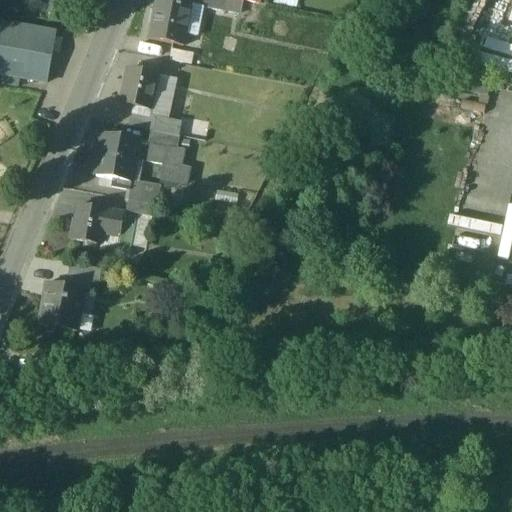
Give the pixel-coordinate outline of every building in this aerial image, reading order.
[(225,0),(202,0),(201,8),(223,12),(225,0)] [(235,1),(229,0),(225,0),(223,12),(239,15),(242,2),(235,1)] [(191,10),(155,3),(153,14),(155,14),(150,42),(181,48),(183,36),(184,31),(187,32),(188,25),(191,10)] [(32,31),(0,24),(0,76),(23,81),(46,85),(55,35),(32,31)] [(198,27),(188,25),(187,32),(184,31),(183,36),(196,38),(198,27)] [(192,56),(171,52),(169,63),(190,67),(192,56)] [(157,78),(127,71),(120,107),(134,110),(132,115),(132,116),(142,117),(143,112),(149,113),(157,78)] [(142,117),(132,116),(132,115),(131,115),(128,130),(152,134),(155,120),(142,117)] [(180,125),(155,120),(152,134),(178,139),(180,125)] [(488,171),(496,142),(499,134),(471,126),(459,170),(473,174),(474,167),(488,171)] [(178,139),(152,134),(150,148),(166,151),(175,153),(176,152),(178,139)] [(139,143),(103,137),(95,179),(113,182),(114,183),(115,178),(131,181),(139,143)] [(166,151),(150,148),(147,165),(163,167),(166,151)] [(175,153),(166,151),(163,167),(160,182),(178,186),(186,187),(190,171),(181,170),(184,153),(176,152),(175,153)] [(131,181),(115,178),(114,183),(113,182),(111,190),(130,193),(131,184),(131,181)] [(159,189),(131,184),(130,193),(128,204),(155,209),(159,189)] [(155,209),(128,204),(125,216),(137,218),(152,221),(155,209)] [(106,214),(78,209),(75,224),(74,224),(70,243),(99,249),(106,214)] [(125,218),(122,218),(114,258),(129,261),(137,218),(125,216),(125,218)] [(101,273),(70,267),(68,279),(91,283),(91,284),(99,285),(101,273)] [(91,283),(68,279),(66,290),(83,293),(83,295),(89,296),(91,284),(91,283)] [(66,290),(47,287),(39,329),(77,336),(77,334),(76,334),(83,295),(83,293),(66,290)] [(89,296),(83,295),(76,334),(77,334),(89,336),(96,298),(89,296)]
